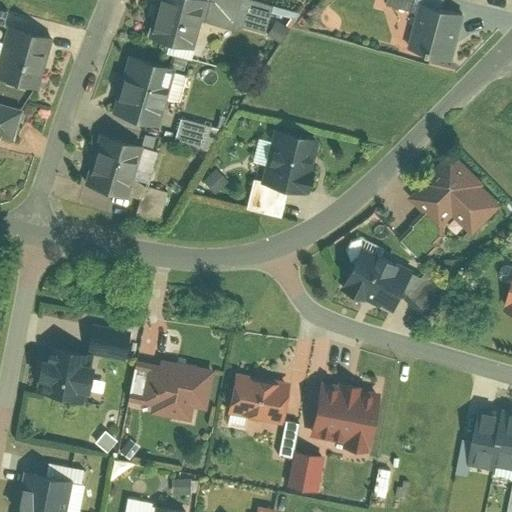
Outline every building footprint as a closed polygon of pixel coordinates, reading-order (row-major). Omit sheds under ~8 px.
[(161,0),(154,35),(196,45),(206,0),(161,0)] [(411,54),(454,64),(465,11),(423,2),(411,54)] [(0,61),(0,70),(41,81),(53,33),(10,22),(0,61)] [(119,120),(160,129),(174,65),(134,56),(119,120)] [(0,97),(0,167),(6,169),(22,103),(0,97)] [(207,148),(212,125),(176,117),(171,141),(207,148)] [(264,181),(309,192),(322,137),(277,127),(264,181)] [(91,184),(132,193),(143,143),(103,134),(91,184)] [(471,237),(504,202),(452,153),(419,188),(471,237)] [(342,291),(396,310),(411,266),(357,247),(342,291)] [(37,389),(89,401),(101,350),(48,339),(37,389)] [(177,401),(203,407),(212,370),(160,359),(149,411),(174,417),(177,401)] [(223,412),(281,425),(291,382),(232,369),(223,412)] [(312,435),(365,447),(377,392),(324,380),(312,435)] [(503,417),(480,412),(471,460),(493,464),(494,460),(503,417)] [(511,463),(511,414),(504,413),(503,417),(494,460),(511,463)] [(93,441),(106,450),(114,438),(101,430),(93,441)] [(295,489),(316,489),(317,453),(296,452),(295,489)] [(75,511),(84,468),(45,461),(42,475),(15,470),(6,511),(75,511)] [(374,487),(377,487),(377,492),(384,493),(385,468),(375,468),(374,487)]
